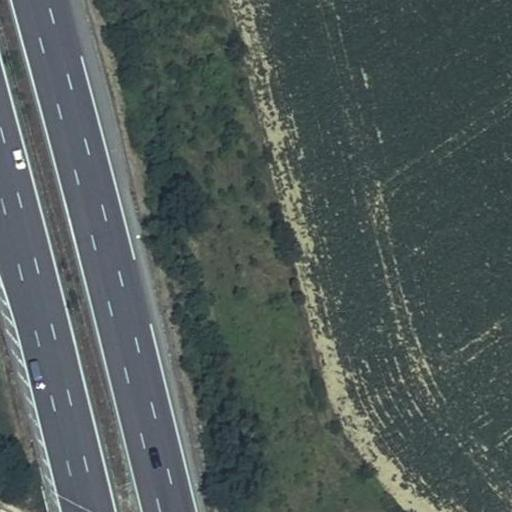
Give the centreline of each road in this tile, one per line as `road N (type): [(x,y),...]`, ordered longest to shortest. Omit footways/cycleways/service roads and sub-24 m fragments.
road 1 (motorway): [(169,511),(37,0)]
road 2 (motorway): [(0,166),(88,511)]
